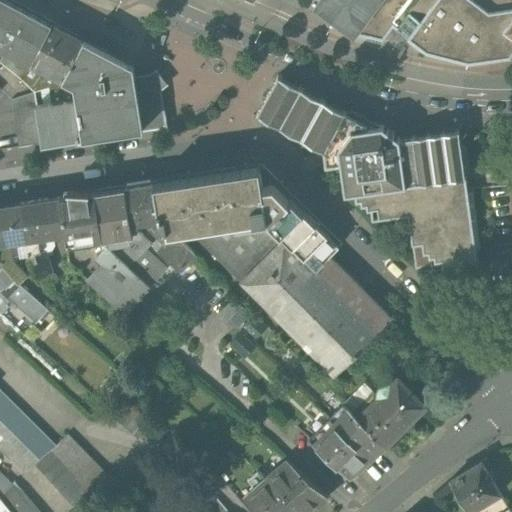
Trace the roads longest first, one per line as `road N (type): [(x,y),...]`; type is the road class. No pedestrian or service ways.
road 1 (residential): [(509,401),(275,151),(255,142),(0,179)]
road 2 (secondary): [(268,34),(398,84),(511,95)]
road 3 (residential): [(509,401),(380,511)]
